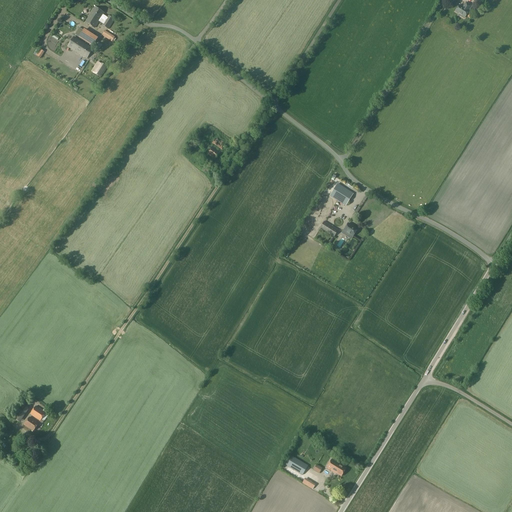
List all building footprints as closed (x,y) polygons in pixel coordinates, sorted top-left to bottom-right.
[(468,10),(471,6),(466,2),(463,7),(459,5),(455,12),(461,15),(460,16),(464,18),(464,17),(465,18),(469,11),(468,10)] [(95,28),(100,20),(104,23),(102,25),(108,29),(114,20),(104,13),(95,7),(85,22),(95,28)] [(79,28),(75,34),(75,35),(79,37),(83,30),(79,28)] [(105,30),(102,35),(112,42),(115,37),(105,30)] [(93,35),(88,43),(93,47),(98,38),(93,35)] [(74,37),(68,46),(87,58),(93,49),(74,37)] [(40,49),(36,56),(40,58),(44,52),(40,49)] [(100,63),(94,73),(100,77),(106,67),(100,63)] [(213,134),(207,130),(203,135),(210,139),(213,134)] [(225,145),(216,138),(212,143),(222,150),(225,145)] [(212,146),(207,154),(215,159),(220,152),(212,146)] [(200,169),(207,173),(209,169),(203,165),(200,169)] [(330,196),(345,206),(353,194),(338,184),(330,196)] [(337,219),(334,222),(339,227),(342,223),(337,219)] [(320,228),(332,236),(332,237),(333,238),(338,230),(324,222),(320,228)] [(348,223),(343,230),(353,236),(357,229),(348,223)] [(336,247),(340,249),(344,241),(340,239),(336,247)] [(357,242),(351,240),(348,250),(354,252),(357,242)] [(45,414),(46,413),(36,406),(30,414),(40,421),(41,420),(45,414)] [(38,423),(29,417),(24,425),(33,431),(38,423)] [(302,475),(304,472),(308,466),(304,463),(299,460),(293,456),(290,460),(287,466),(302,475)] [(341,476),(346,468),(340,465),(340,464),(334,460),(332,459),(331,460),(326,468),(335,473),(341,476)] [(319,473),(322,468),(316,465),(314,470),(319,473)] [(314,482),(317,478),(308,472),(305,477),(314,482)]
